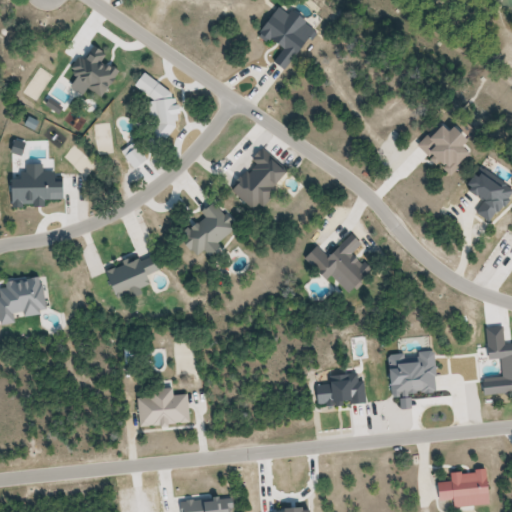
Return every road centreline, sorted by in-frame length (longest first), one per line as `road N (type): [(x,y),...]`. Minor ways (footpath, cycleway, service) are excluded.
road 1 (residential): [(511,302),(453,280),(351,181),(91,0)]
road 2 (residential): [(511,426),(0,480)]
road 3 (residential): [(0,247),(81,230),(146,196),(235,101)]
